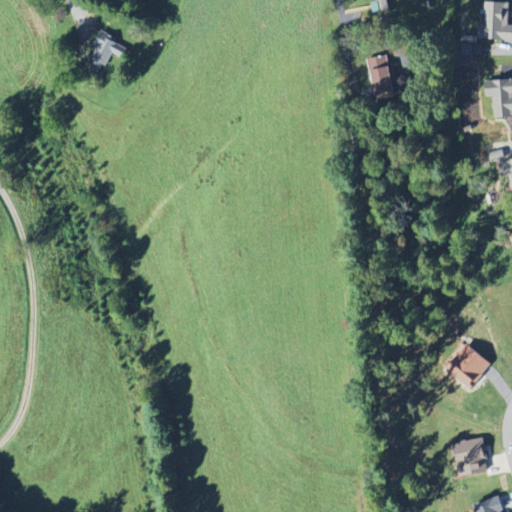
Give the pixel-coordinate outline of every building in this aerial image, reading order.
[(378,0),(380,13),(389,13),(387,0),(378,0)] [(510,3),(485,2),(485,22),(480,22),(479,40),(511,40),(511,24),(510,25),(510,3)] [(101,75),(111,53),(123,59),(129,46),(101,34),(86,68),(101,75)] [(378,101),(397,96),(388,59),(370,64),(378,101)] [(493,118),(511,117),(511,78),(486,80),(487,99),(492,99),(493,118)] [(493,160),(505,157),(503,150),(491,152),(493,160)] [(511,159),(499,163),(503,179),(511,177),(511,178),(511,159)] [(492,366),(466,343),(445,367),(471,390),(492,366)] [(466,477),(491,472),(483,438),(453,445),(459,469),(464,468),(466,477)] [(477,511),(504,511),(502,498),(476,504),(477,511)]
